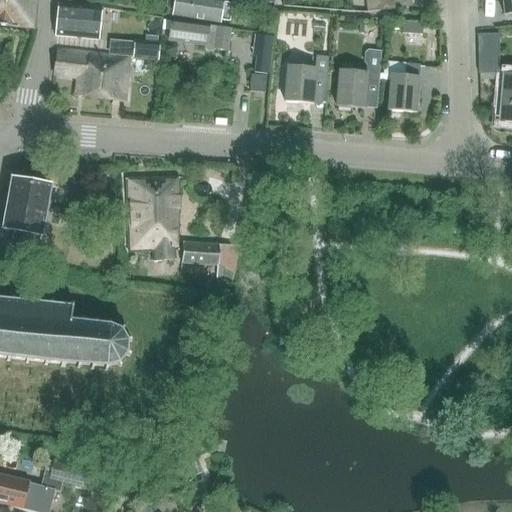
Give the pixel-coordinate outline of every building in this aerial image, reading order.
[(0,0),(0,25),(34,29),(36,0),(0,0)] [(232,4),(223,2),(213,0),(166,0),(165,9),(168,9),(172,10),(172,15),(219,23),(220,21),(229,23),(232,4)] [(367,0),(366,0),(368,13),(395,10),(393,0),(367,0)] [(511,0),(501,0),(503,16),(511,14),(511,0)] [(100,9),(63,5),(58,5),(55,36),(97,40),(100,9)] [(428,28),(429,12),(407,11),(406,27),(428,28)] [(229,31),(223,30),(171,23),(168,43),(205,48),(204,51),(213,52),(214,50),(226,52),(229,31)] [(273,37),(254,34),(253,48),(271,51),(273,37)] [(158,61),(159,44),(135,42),(133,59),(158,61)] [(129,59),(57,51),(54,75),(77,78),(75,98),(123,103),(129,59)] [(378,84),(380,63),(381,53),(368,52),(365,52),(364,65),(367,65),(366,74),(339,71),(336,107),(364,110),(367,83),(378,84)] [(326,79),(328,58),(316,57),(315,69),(287,67),(284,103),(312,105),(314,78),(326,79)] [(415,115),(420,66),(395,64),(394,76),(391,76),(388,112),(415,115)] [(265,94),(266,77),(251,76),(250,93),(265,94)] [(511,76),(503,76),(500,121),(511,122),(511,76)] [(12,181),(3,229),(3,230),(15,232),(12,249),(35,253),(38,236),(40,237),(49,189),(58,190),(61,176),(37,171),(35,185),(12,181)] [(178,251),(177,178),(126,179),(127,253),(153,252),(153,262),(174,262),(174,251),(178,251)] [(182,242),(181,264),(218,266),(217,284),(232,284),(234,272),(227,267),(223,264),(223,245),(182,242)] [(0,359),(6,360),(6,363),(10,363),(10,361),(24,362),(25,365),(28,365),(28,362),(44,364),(44,367),(47,367),(47,364),(60,365),(59,368),(65,369),(65,365),(76,366),(76,370),(79,370),(80,366),(90,367),(90,371),(93,371),(94,367),(103,368),(103,371),(107,371),(108,368),(117,366),(119,370),(122,369),(119,364),(126,357),(129,358),(130,355),(126,354),(127,344),(131,344),(131,341),(127,340),(121,333),(124,330),(122,328),(120,330),(111,328),(111,323),(108,322),(108,326),(97,325),(97,321),(94,321),(93,325),(83,324),(83,320),(79,320),(79,324),(71,323),(72,305),(69,305),(68,308),(52,306),(52,303),(49,303),(49,306),(34,304),(34,301),(30,301),(30,304),(14,302),(14,300),(11,299),(11,301),(0,300),(0,359)] [(46,462),(40,488),(53,492),(59,493),(62,483),(87,490),(91,473),(46,462)] [(48,511),(53,492),(40,488),(26,485),(27,482),(0,475),(0,504),(31,511),(48,511)]
